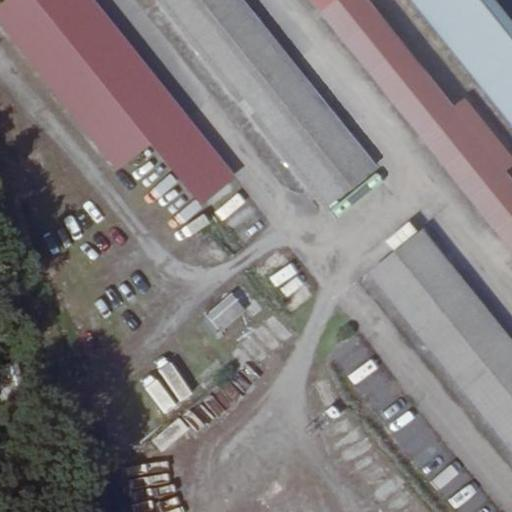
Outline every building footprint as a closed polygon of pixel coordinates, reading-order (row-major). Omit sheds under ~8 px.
[(367,168),(234,0),(144,0),(311,212),(367,168)] [(307,0),(511,262),(511,194),(360,0),(307,0)] [(511,42),(478,0),(407,0),(511,133),(511,42)] [(511,351),(418,232),(361,276),(511,467),(511,351)] [(219,338),(258,304),(239,283),(201,317),(219,338)] [(270,353),(291,335),(271,312),(250,331),(270,353)] [(247,375),(268,356),(247,334),(227,353),(247,375)] [(236,369),(178,420),(195,439),(253,388),(236,369)] [(215,448),(223,457),(273,415),(265,405),(215,448)]
